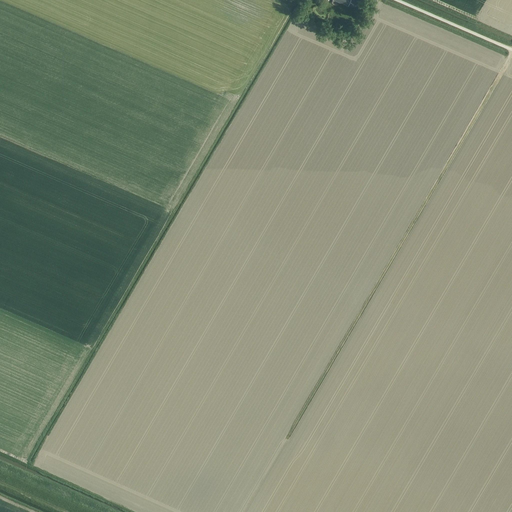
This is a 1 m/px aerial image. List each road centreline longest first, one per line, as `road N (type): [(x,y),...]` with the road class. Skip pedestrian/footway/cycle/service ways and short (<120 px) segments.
road 1 (track): [(511,52),(294,425)]
road 2 (unclassified): [(511,50),(397,0)]
